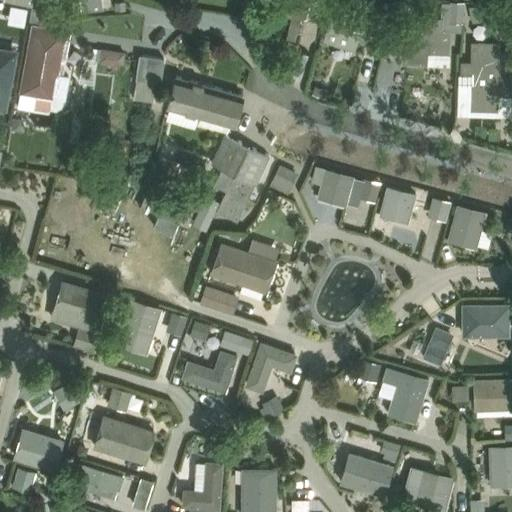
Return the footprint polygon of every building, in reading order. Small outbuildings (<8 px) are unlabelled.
[(79,0),(81,11),(103,9),(101,0),(79,0)] [(287,0),(283,14),(291,16),(300,18),(306,19),(310,0),(287,0)] [(389,11),(364,0),(336,0),(323,41),(354,51),(365,19),(382,26),(383,22),(386,24),(389,11)] [(461,20),(462,20),(463,1),(450,0),(450,1),(449,20),(461,20)] [(389,20),(387,50),(400,51),(402,21),(389,20)] [(31,22),(18,92),(40,96),(39,104),(51,106),(56,106),(61,104),(64,100),(67,85),(56,83),(58,75),(62,76),(70,33),(64,32),(65,28),(31,22)] [(405,63),(450,65),(451,27),(406,26),(405,63)] [(97,27),(97,39),(113,39),(114,28),(97,27)] [(134,43),(137,30),(116,27),(114,40),(134,43)] [(153,33),(151,52),(175,54),(176,35),(153,33)] [(287,40),(285,49),(297,52),(299,43),(294,42),(287,40)] [(15,44),(0,41),(0,102),(4,103),(15,44)] [(458,72),(457,114),(511,116),(511,50),(506,50),(506,48),(473,47),(472,61),(460,60),(460,72),(458,72)] [(164,57),(139,54),(133,98),(154,100),(156,82),(160,82),(164,57)] [(166,106),(233,124),(242,93),(175,75),(166,106)] [(225,134),(216,152),(211,162),(222,167),(214,184),(246,199),(254,183),(268,154),(225,134)] [(293,144),(284,162),(302,172),(311,154),(293,144)] [(338,162),(340,146),(328,145),(326,161),(338,162)] [(375,157),(374,175),(390,176),(391,158),(375,157)] [(298,172),(280,163),(269,184),(283,191),(286,187),(289,188),(298,172)] [(316,196),(345,205),(354,174),(315,163),(310,180),(320,182),(316,196)] [(167,165),(156,182),(169,191),(181,175),(167,165)] [(445,176),(441,193),(458,197),(462,180),(445,176)] [(306,200),(314,187),(300,179),(292,192),(306,200)] [(415,191),(386,183),(378,213),(407,222),(415,191)] [(357,197),(374,196),(374,186),(357,186),(357,197)] [(446,239),(475,247),(487,210),(457,202),(446,239)] [(276,259),(221,240),(210,272),(265,291),(276,259)] [(92,329),(103,289),(61,278),(50,318),(78,327),(73,345),(93,350),(98,330),(92,329)] [(162,306),(129,295),(114,341),(147,352),(162,306)] [(461,302),(461,332),(507,333),(508,303),(461,302)] [(205,333),(223,339),(227,329),(209,322),(205,333)] [(297,352),(260,339),(244,383),(262,390),(272,364),(290,371),(297,352)] [(186,358),(180,376),(226,390),(238,353),(220,347),(214,366),(186,358)] [(386,412),(415,420),(429,376),(386,364),(381,379),(395,383),(386,412)] [(511,376),(472,378),(473,408),(511,406),(511,376)] [(156,429),(103,412),(93,446),(145,462),(156,429)] [(21,425),(12,456),(55,469),(64,438),(21,425)] [(77,443),(74,452),(83,455),(86,446),(77,443)] [(490,483),(502,482),(511,482),(511,443),(489,445),(490,483)] [(393,463),(348,450),(339,481),(384,494),(393,463)] [(183,487),(182,503),(220,506),(224,459),(204,459),(203,488),(183,487)] [(123,474),(79,460),(69,494),(84,499),(89,480),(117,488),(123,474)] [(454,474),(410,463),(404,483),(392,479),(387,496),(400,500),(404,484),(401,497),(446,509),(454,474)] [(276,511),(276,466),(241,466),(240,511),(276,511)] [(312,494),(325,489),(320,475),(307,480),(312,494)]
